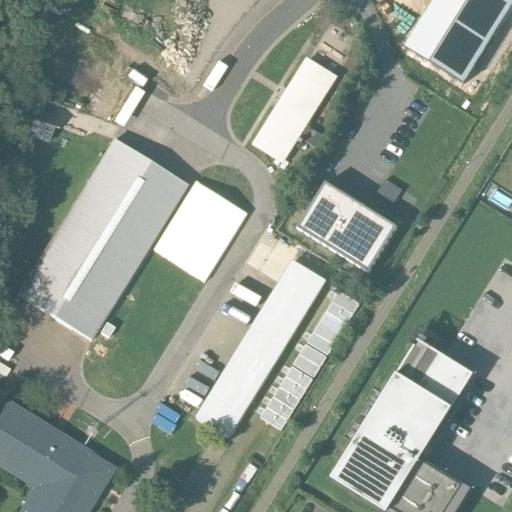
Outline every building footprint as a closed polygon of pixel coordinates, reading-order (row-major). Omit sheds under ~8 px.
[(511,6),(511,0),(435,0),(404,50),(463,86),(511,6)] [(339,80),(307,60),(285,95),(252,147),(284,167),(300,141),(317,151),(324,139),(308,129),(339,80)] [(28,137),(49,145),(54,130),(59,118),(38,110),(33,122),(28,137)] [(188,188),(113,142),(17,297),(92,343),(188,188)] [(397,229),(326,185),(297,231),(369,275),(397,229)] [(327,283),(293,263),(280,285),(266,306),(252,328),(239,350),(225,372),(211,395),(196,420),(230,440),(248,411),(280,360),(327,283)] [(443,357),(418,342),(331,482),(380,511),(458,511),(472,491),(422,460),(474,376),(443,357)] [(0,417),(0,469),(33,490),(19,511),(92,511),(104,493),(118,471),(57,434),(48,428),(8,404),(0,417)]
